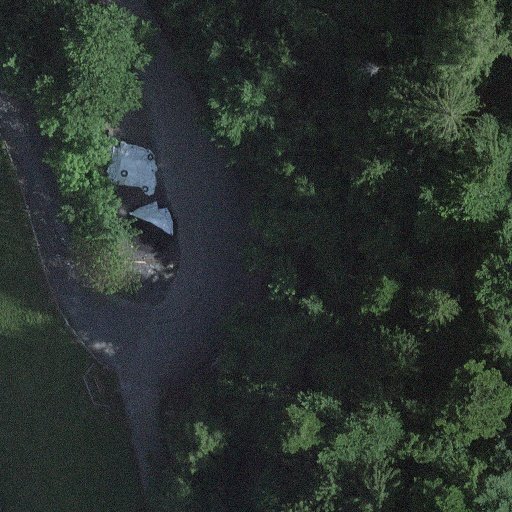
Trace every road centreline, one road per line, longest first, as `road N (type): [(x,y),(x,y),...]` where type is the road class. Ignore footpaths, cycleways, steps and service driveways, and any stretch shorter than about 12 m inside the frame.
road 1 (unclassified): [(0,99),(50,192),(70,285),(89,320),(108,336),(160,336),(184,318),(210,268),(191,161),(120,17)]
road 2 (track): [(133,341),(165,511)]
